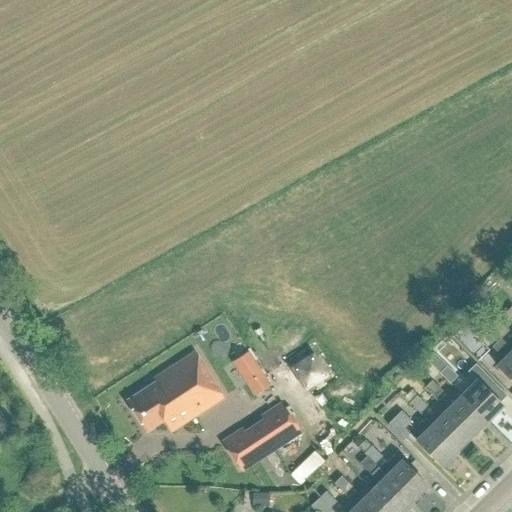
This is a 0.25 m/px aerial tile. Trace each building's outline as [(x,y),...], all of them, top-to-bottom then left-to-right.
[(490,328),(501,338),(509,330),(498,320),(490,328)] [(499,338),(489,329),(483,336),(492,345),(499,338)] [(511,381),(511,350),(510,349),(505,343),(496,352),(501,357),(495,364),(511,381)] [(270,385),(248,351),(231,362),(253,396),(270,385)] [(194,352),(152,380),(154,383),(126,401),(146,431),(165,419),(172,431),(224,398),(194,352)] [(447,366),(435,354),(428,361),(450,384),(457,376),(447,365),(447,366)] [(476,378),(460,394),(485,420),(502,404),(476,378)] [(424,388),(435,399),(443,391),(432,380),(424,388)] [(460,394),(445,409),(470,435),(485,420),(460,394)] [(427,406),(417,396),(410,403),(420,413),(427,406)] [(221,441),(242,472),(301,433),(280,401),(259,415),(261,419),(244,430),(241,427),(221,441)] [(445,409),(430,424),(455,450),(470,435),(445,409)] [(401,411),(387,425),(403,441),(410,433),(405,428),(412,421),(401,411)] [(423,431),(414,439),(440,465),(455,450),(430,424),(424,419),(417,425),(423,431)] [(333,445),(309,467),(318,476),(341,454),(333,445)] [(382,456),(372,446),(364,453),(367,455),(375,463),(382,456)] [(391,469),(385,474),(411,501),(427,485),(401,459),(395,453),(385,463),(391,469)] [(378,481),(370,489),(392,511),(400,511),(411,501),(385,474),(375,463),(367,455),(359,463),(378,481)] [(334,483),(345,493),(352,486),(341,476),(334,483)] [(363,497),(355,504),(363,511),(392,511),(370,489),(366,485),(359,493),(363,497)] [(326,491),(311,506),(316,511),(332,511),(329,509),(337,502),(326,491)] [(268,493),(252,493),(252,506),(268,507),(268,493)] [(363,511),(355,504),(351,500),(344,507),(348,511),(346,511),(363,511)]
